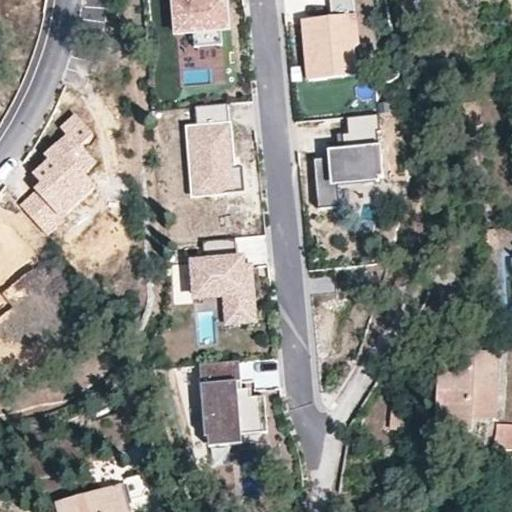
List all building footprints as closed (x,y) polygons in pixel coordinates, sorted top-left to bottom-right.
[(218,0),(174,0),(178,35),(194,33),(195,48),(223,45),(218,0)] [(307,77),(355,73),(352,43),(356,42),(352,0),(328,0),(330,13),(301,16),(307,77)] [(233,167),(228,103),(196,106),(197,127),(189,127),(194,194),(245,190),(243,167),(233,167)] [(331,151),(311,153),(316,203),(338,200),(335,176),(382,171),(379,139),(376,139),(375,125),(378,124),(376,108),(344,111),(346,127),(340,127),(341,143),(330,144),(331,151)] [(90,138),(69,116),(56,128),(63,135),(44,153),(48,157),(32,172),(47,187),(30,203),(49,224),(89,187),(79,176),(94,162),(80,147),(90,138)] [(0,293),(35,271),(1,221),(0,221),(0,315),(3,313),(0,301),(0,293)] [(203,238),(205,259),(194,260),(197,295),(226,293),(229,320),(254,318),(251,273),(244,273),(243,256),(238,256),(236,235),(203,238)] [(459,241),(431,241),(432,264),(459,263),(459,241)] [(451,350),(451,359),(475,360),(475,351),(451,350)] [(475,360),(451,359),(438,359),(436,431),(453,431),(454,412),(472,413),(497,414),(498,395),(486,395),(487,352),(475,351),(475,360)] [(499,352),(487,352),(486,395),(498,395),(499,352)] [(239,357),(199,360),(205,433),(267,429),(265,392),(251,393),(242,393),(242,385),(239,357)] [(242,385),(242,393),(251,393),(251,384),(242,385)] [(454,412),(453,431),(472,432),(472,418),(472,413),(454,412)] [(511,452),(511,427),(497,427),(495,451),(511,452)] [(242,432),(209,435),(209,445),(243,442),(242,432)] [(56,504),(58,511),(127,511),(119,485),(56,504)]
